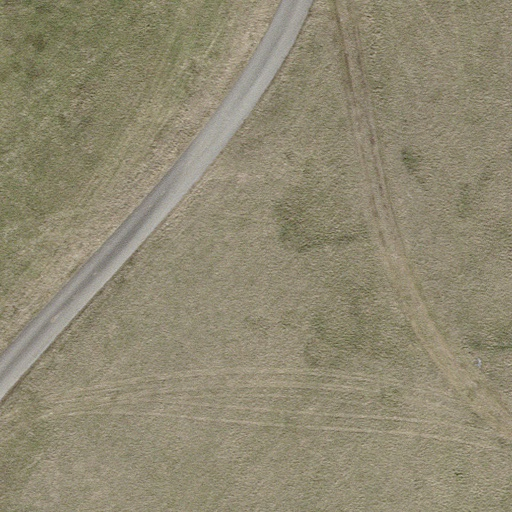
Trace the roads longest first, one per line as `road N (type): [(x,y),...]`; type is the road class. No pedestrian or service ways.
road 1 (track): [(0,384),(112,271),(297,31),(306,0)]
road 2 (track): [(353,0),(356,96),(383,251),(511,432)]
